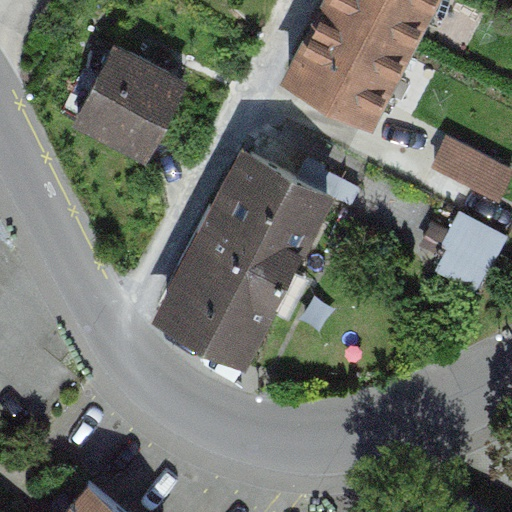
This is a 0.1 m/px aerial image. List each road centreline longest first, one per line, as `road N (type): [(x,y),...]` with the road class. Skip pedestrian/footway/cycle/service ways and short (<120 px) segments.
road 1 (residential): [(511,367),(399,422),(312,436),(253,430),(202,412),(161,387),(116,339)]
road 2 (residential): [(116,339),(302,0)]
road 3 (residential): [(116,339),(0,120)]
